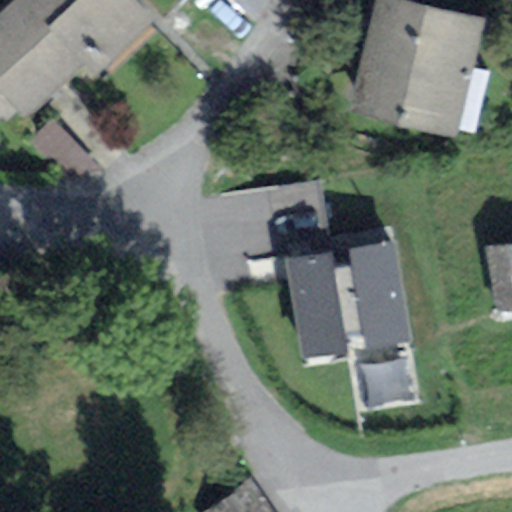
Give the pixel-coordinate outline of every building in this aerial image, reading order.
[(90,80),(153,23),(131,0),(16,0),(0,15),(0,118),(6,125),(16,116),(22,123),(80,70),(90,80)] [(229,0),(252,22),(268,0),(229,0)] [(484,21),(394,0),(374,0),(348,114),(455,140),(484,21)] [(395,243),(287,260),(304,361),(411,343),(395,243)] [(511,245),(483,251),(496,319),(511,315),(511,245)] [(274,511),(251,482),(211,511),(274,511)]
